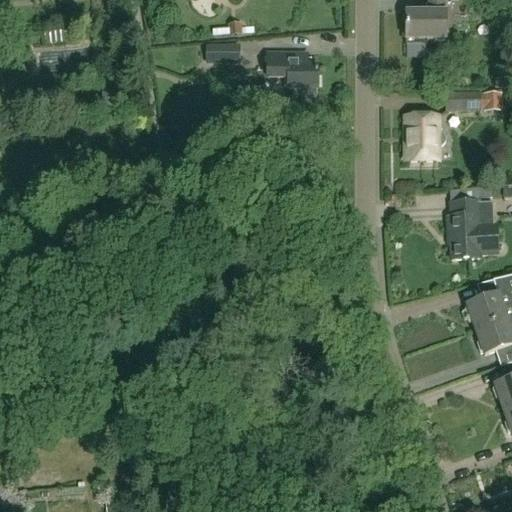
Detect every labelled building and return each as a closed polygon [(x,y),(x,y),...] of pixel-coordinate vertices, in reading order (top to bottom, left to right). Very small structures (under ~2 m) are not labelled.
[(406,15),(406,28),(406,47),(427,47),(427,42),(446,42),(447,3),(458,3),(457,0),(428,0),(428,15),(406,15)] [(493,17),(482,17),(482,35),(493,34),(493,17)] [(207,47),(206,67),(240,67),(240,48),(207,47)] [(434,54),(434,80),(451,80),(451,54),(434,54)] [(268,57),(267,75),(267,82),(288,82),(288,92),(300,92),(300,98),(304,102),(310,102),(315,99),(315,93),(317,93),(318,69),(306,68),(307,58),(268,57)] [(484,112),(484,96),(446,97),(446,115),(481,115),(481,113),(484,112)] [(485,96),(485,113),(484,115),(502,114),(502,96),(485,96)] [(438,165),(438,148),(440,148),(444,147),(446,143),(445,139),(444,136),(440,135),(438,135),(438,120),(406,120),(406,165),(438,165)] [(511,188),(503,189),(504,201),(511,200),(511,188)] [(480,206),(450,207),(451,221),(447,221),(448,239),(450,239),(451,263),(481,262),(481,258),(498,257),(497,228),(495,228),(493,206),(480,206)] [(467,309),(469,313),(465,314),(469,324),(472,323),(476,334),(511,321),(511,297),(511,296),(511,279),(493,285),(498,298),(483,304),(467,309)] [(511,321),(476,334),(480,345),(477,346),(480,356),(483,355),(485,358),(511,348),(511,321)] [(504,414),(511,410),(511,382),(495,389),(496,393),(493,394),(496,404),(500,402),(504,414)] [(9,454),(0,454),(0,472),(10,472),(9,454)]
